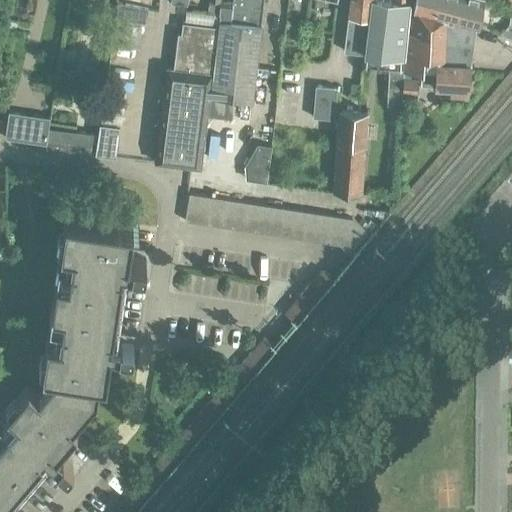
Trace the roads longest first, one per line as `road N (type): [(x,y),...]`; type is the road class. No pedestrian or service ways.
road 1 (residential): [(148,352),(173,173),(0,152)]
road 2 (residential): [(148,352),(131,428),(57,511)]
road 3 (residential): [(494,511),(503,351)]
